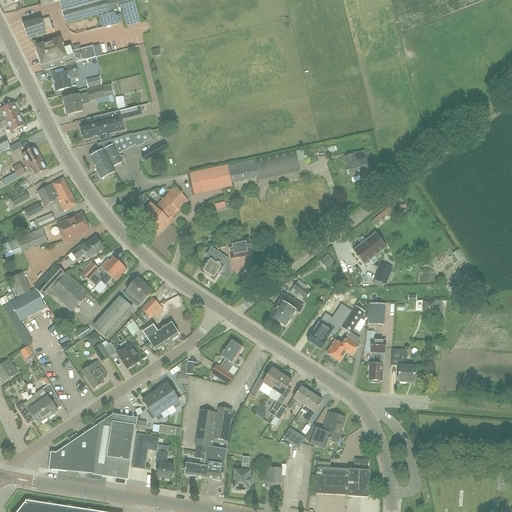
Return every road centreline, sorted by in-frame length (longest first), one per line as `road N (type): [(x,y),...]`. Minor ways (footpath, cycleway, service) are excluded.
road 1 (tertiary): [(217,309),(149,260),(98,207),(0,25)]
road 2 (residential): [(0,474),(188,345),(217,309)]
road 3 (tertiary): [(220,511),(0,475)]
road 4 (residential): [(395,189),(231,318)]
road 5 (tertiary): [(359,405),(231,318)]
road 6 (track): [(395,189),(511,98)]
